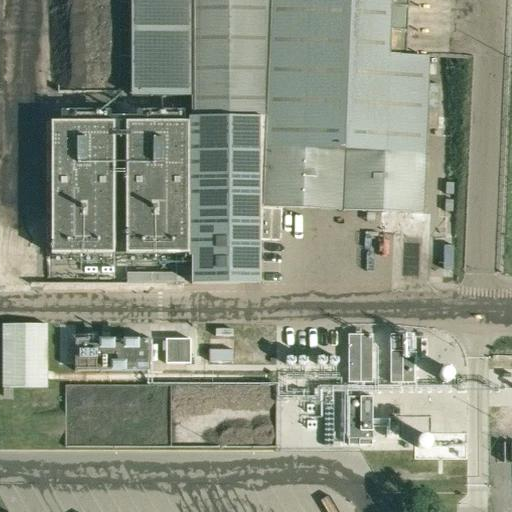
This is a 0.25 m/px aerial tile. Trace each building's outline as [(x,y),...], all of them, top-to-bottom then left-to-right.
[(130,0),(130,97),(191,97),(191,122),(125,122),(125,254),(190,254),(190,285),(259,285),(259,241),(280,241),(282,209),(422,215),(429,56),(404,55),(406,0),(130,0)] [(110,122),(50,122),(50,254),(110,254),(110,122)] [(39,193),(39,154),(28,154),(28,193),(39,193)] [(169,279),(170,267),(121,267),(121,279),(169,279)] [(2,325),(3,389),(46,389),(46,325),(2,325)] [(390,383),(413,383),(413,360),(402,360),(402,335),(390,335),(390,383)] [(371,337),(347,337),(347,384),(370,384),(371,337)] [(149,340),(75,340),(75,372),(149,372),(149,340)] [(185,340),(162,340),(162,365),(185,365),(185,340)] [(372,446),(372,398),(348,398),(348,446),(372,446)]
